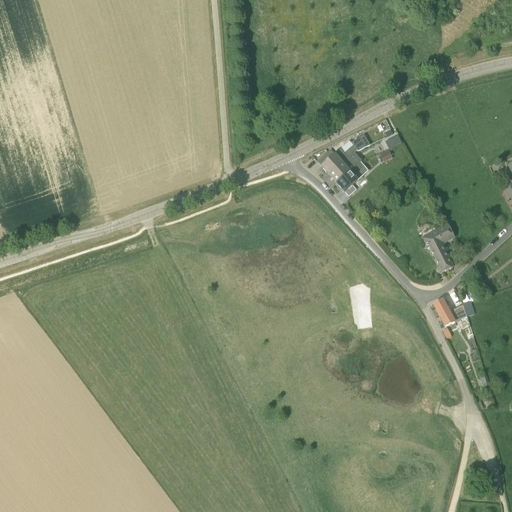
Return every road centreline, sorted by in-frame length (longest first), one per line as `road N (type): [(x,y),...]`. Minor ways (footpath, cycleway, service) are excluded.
road 1 (tertiary): [(290,156),(451,76),(511,62)]
road 2 (tertiary): [(0,261),(227,182)]
road 3 (unclassified): [(420,298),(290,156)]
road 4 (unclassified): [(227,182),(212,0)]
road 5 (unclassified): [(471,409),(420,298)]
